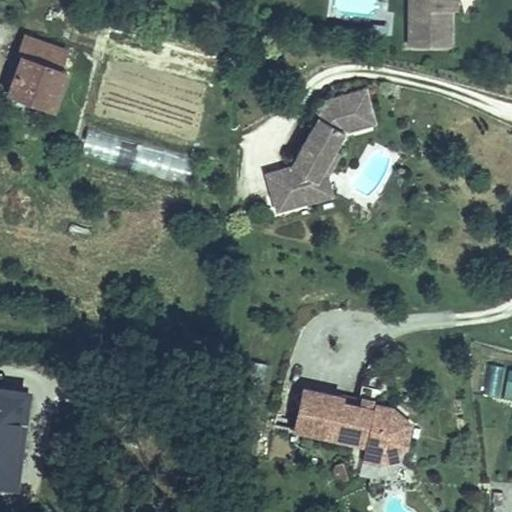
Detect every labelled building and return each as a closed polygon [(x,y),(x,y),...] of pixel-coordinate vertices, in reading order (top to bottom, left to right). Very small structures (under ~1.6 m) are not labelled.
[(414,0),(414,35),(454,36),(455,1),(455,0),(414,0)] [(210,88),(219,50),(164,37),(162,46),(100,32),(94,61),(210,88)] [(56,54),(17,40),(4,71),(11,75),(3,95),(48,111),(63,70),(52,66),(56,54)] [(87,119),(199,138),(206,99),(94,80),(87,119)] [(264,172),(273,211),(298,205),(293,187),(314,182),(334,152),(346,133),(378,125),(369,90),(333,99),(321,119),(319,117),(289,166),(264,172)] [(319,117),(321,119),(333,99),(322,101),(314,114),(319,117)] [(87,129),(80,154),(185,185),(193,161),(87,129)] [(293,187),(298,205),(330,197),(325,177),(340,155),(334,152),(314,182),(293,187)] [(0,460),(16,462),(25,374),(0,372),(0,460)] [(511,380),(505,379),(502,399),(511,400),(511,380)] [(349,397),(311,386),(299,427),(336,438),(338,434),(367,443),(364,452),(383,458),(395,456),(407,453),(414,430),(398,412),(381,407),(380,412),(348,402),(349,397)] [(383,458),(364,452),(361,462),(380,467),(397,465),(395,456),(383,458)] [(0,478),(15,480),(16,462),(0,460),(0,478)]
